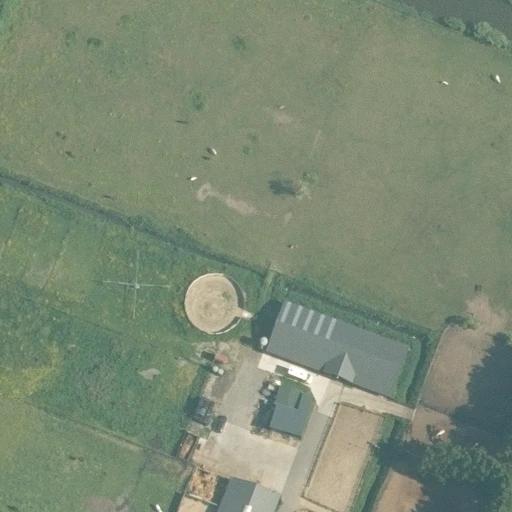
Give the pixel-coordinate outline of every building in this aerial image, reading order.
[(413,347),(383,336),(289,301),(272,347),(327,367),(325,372),(357,384),(359,379),(396,393),(413,347)] [(267,349),(275,309),(264,307),(257,347),(267,349)] [(257,378),(256,357),(243,358),(244,378),(257,378)] [(281,386),(275,407),(297,413),(302,395),(303,392),(281,386)] [(273,511),(279,497),(232,479),(219,511),(273,511)]
